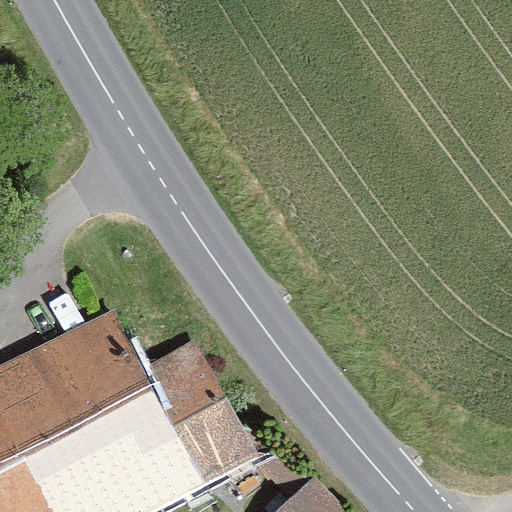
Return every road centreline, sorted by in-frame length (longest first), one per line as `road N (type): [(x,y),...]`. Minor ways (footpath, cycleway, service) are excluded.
road 1 (tertiary): [(406,511),(234,294),(50,0)]
road 2 (unknown): [(148,166),(69,219),(20,281)]
